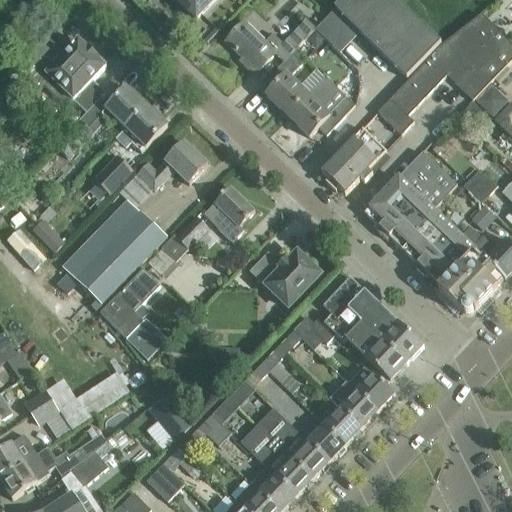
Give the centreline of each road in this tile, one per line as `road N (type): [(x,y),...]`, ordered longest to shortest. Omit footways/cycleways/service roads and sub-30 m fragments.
road 1 (unclassified): [(485,367),(105,0)]
road 2 (unclassified): [(485,367),(347,511)]
